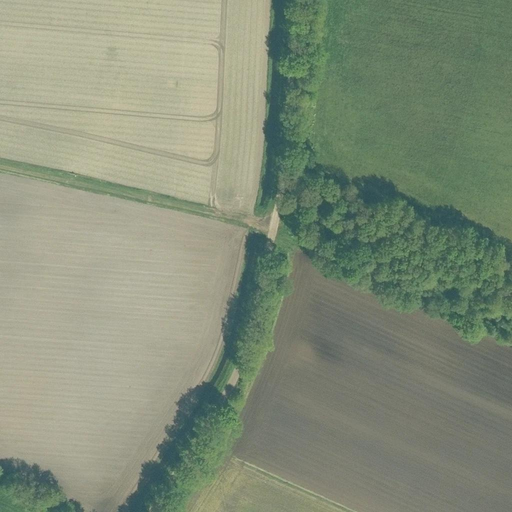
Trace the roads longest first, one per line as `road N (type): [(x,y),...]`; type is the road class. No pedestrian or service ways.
road 1 (unclassified): [(151,511),(225,395),(249,338),(281,193),(293,0)]
road 2 (track): [(272,226),(511,331)]
